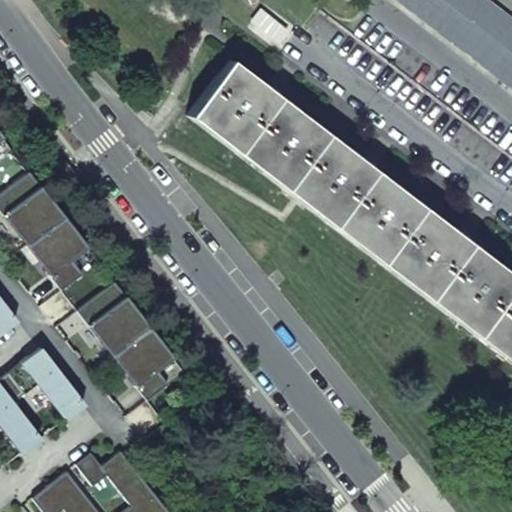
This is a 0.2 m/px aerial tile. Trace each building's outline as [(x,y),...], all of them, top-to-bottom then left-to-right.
[(393,0),(511,90),(511,57),(437,0),(393,0)] [(511,21),(484,0),(440,0),(511,54),(511,21)] [(238,70),(196,126),(511,367),(511,279),(497,269),(450,232),(238,70)] [(24,176),(0,194),(0,215),(57,289),(78,274),(75,261),(80,249),(24,176)] [(112,284),(76,311),(144,401),(164,386),(154,373),(170,360),(112,284)] [(0,296),(0,336),(19,322),(0,296)] [(34,348),(0,374),(0,435),(19,459),(43,439),(10,400),(33,382),(65,420),(82,406),(34,348)] [(93,451),(79,461),(93,481),(106,471),(130,507),(122,511),(174,511),(128,443),(100,462),(93,451)] [(101,511),(64,470),(28,501),(38,511),(57,511),(63,508),(66,511),(101,511)]
